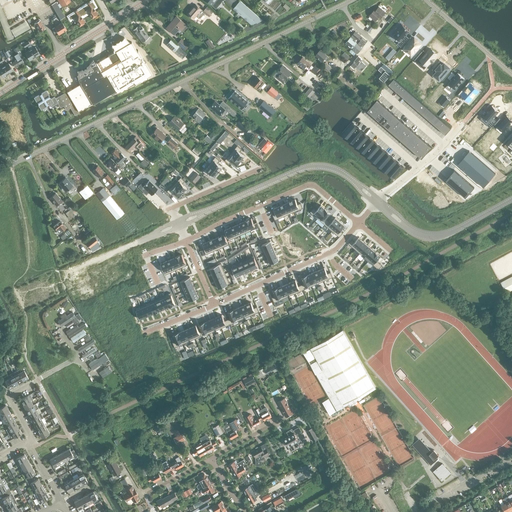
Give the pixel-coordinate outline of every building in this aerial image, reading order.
[(0,0),(0,21),(5,38),(31,30),(28,21),(8,28),(0,0)] [(87,14),(89,14),(92,18),(98,14),(89,1),(86,3),(89,8),(86,9),(86,10),(85,10),(87,14)] [(262,20),(240,1),(233,9),(252,25),(262,20)] [(201,18),(204,13),(205,13),(209,16),(212,14),(205,8),(203,11),(202,10),(202,9),(196,4),(187,14),(193,19),(196,16),(199,18),(201,18)] [(376,9),(375,8),(369,16),(375,21),(378,17),(380,18),(385,12),(378,6),(376,9)] [(75,22),(76,22),(79,26),(85,22),(77,9),(73,11),(76,16),(73,17),(73,18),(72,18),(75,22)] [(167,28),(174,34),(181,26),(182,27),(183,28),(186,25),(176,16),(167,28)] [(40,20),(35,23),(40,32),(45,29),(40,20)] [(62,22),(54,27),(58,34),(66,29),(62,22)] [(149,36),(144,30),(140,24),(134,29),(142,41),(149,36)] [(402,25),(392,36),(399,42),(398,44),(401,47),(408,38),(407,39),(405,37),(406,36),(405,36),(409,31),(402,25)] [(345,43),(351,48),(361,36),(355,31),(345,43)] [(351,48),(357,53),(367,41),(361,36),(351,48)] [(408,44),(405,48),(411,54),(415,50),(417,48),(417,47),(420,43),(418,41),(414,37),(412,40),(410,38),(406,42),(408,44)] [(167,45),(174,52),(179,46),(171,39),(167,45)] [(185,50),(189,45),(182,39),(178,43),(185,50)] [(209,39),(205,41),(210,49),(214,46),(209,39)] [(34,57),(40,53),(35,46),(30,49),(34,57)] [(183,59),(185,56),(188,53),(179,46),(174,52),(183,59)] [(422,52),(414,61),(418,64),(418,63),(420,60),(426,66),(431,61),(432,62),(434,59),(433,58),(437,54),(430,48),(426,53),(425,54),(422,52)] [(29,60),(34,57),(30,49),(25,53),(29,60)] [(315,55),(322,61),(324,58),(327,60),(329,58),(327,55),(320,49),(315,55)] [(77,74),(79,82),(80,82),(81,83),(67,91),(69,95),(75,105),(78,111),(82,109),(82,110),(85,107),(89,106),(89,105),(92,103),(92,104),(116,90),(117,93),(121,91),(121,92),(124,89),(128,88),(127,87),(135,83),(128,72),(129,71),(126,68),(123,63),(122,59),(121,60),(116,51),(96,62),(93,59),(86,66),(87,67),(83,69),(82,69),(77,70),(78,74),(77,74)] [(14,55),(20,65),(24,63),(18,52),(14,55)] [(14,55),(9,57),(15,67),(20,65),(14,55)] [(350,66),(354,69),(355,67),(361,72),(366,65),(361,61),(362,59),(358,56),(353,62),(354,62),(350,66)] [(298,62),(304,68),(306,65),(309,67),(311,64),(302,57),(298,62)] [(440,62),(434,69),(437,72),(434,75),(439,79),(440,78),(441,79),(449,70),(449,69),(448,71),(447,70),(449,68),(444,63),(443,65),(440,62)] [(9,63),(4,66),(8,73),(13,70),(9,63)] [(331,68),(325,63),(322,67),(328,72),(331,68)] [(315,74),(320,68),(316,64),(310,70),(315,74)] [(283,82),(291,73),(282,66),(277,72),(280,74),(277,77),(283,82)] [(383,68),(381,66),(378,69),(383,73),(379,78),(384,82),(390,74),(383,68)] [(321,78),(325,72),(321,69),(317,75),(321,78)] [(451,80),(448,84),(454,90),(464,78),(458,73),(454,76),(453,76),(450,79),(451,80)] [(264,83),(263,82),(257,76),(251,83),(258,88),(260,86),(261,87),(264,83)] [(394,78),(388,84),(445,134),(451,128),(394,78)] [(272,88),(268,83),(264,87),(267,91),(268,90),(273,95),(277,91),(273,87),(272,88)] [(470,84),(460,95),(468,101),(478,90),(470,84)] [(314,92),(310,88),(303,96),(307,100),(314,92)] [(248,101),(234,89),(227,98),(241,110),(248,101)] [(41,108),(48,104),(51,103),(52,106),(58,103),(57,102),(60,100),(66,110),(70,108),(75,105),(69,95),(67,96),(65,92),(64,93),(65,94),(59,97),(58,96),(55,98),(54,96),(51,98),(46,90),(35,97),(41,108)] [(275,98),(281,101),(284,96),(278,93),(275,98)] [(445,96),(439,103),(443,107),(449,100),(445,96)] [(377,99),(367,110),(421,158),(432,146),(377,99)] [(264,100),(258,107),(270,116),(275,110),(269,105),(264,100)] [(215,101),(210,107),(219,114),(219,115),(220,115),(220,114),(223,112),(225,114),(230,108),(230,107),(230,108),(223,101),(220,104),(216,101),(215,101)] [(70,108),(75,115),(79,113),(78,111),(75,105),(70,108)] [(492,105),(483,116),(489,121),(486,124),(490,127),(495,121),(492,118),(499,111),(492,105)] [(201,121),(200,121),(206,114),(199,108),(193,115),(194,115),(192,117),(196,120),(200,123),(201,121)] [(499,118),(492,126),(495,129),(498,125),(500,127),(500,128),(501,129),(501,128),(504,131),(511,121),(511,119),(506,115),(502,120),(499,118)] [(183,124),(175,116),(169,122),(178,130),(183,124)] [(352,121),(342,133),(389,174),(391,176),(393,178),(403,166),(352,121)] [(243,122),(239,127),(245,133),(249,128),(243,122)] [(157,128),(151,134),(160,142),(166,136),(157,128)] [(225,130),(217,140),(220,143),(229,133),(226,130),(225,130)] [(207,135),(204,138),(209,143),(216,135),(215,134),(213,132),(209,136),(207,135)] [(138,139),(137,140),(134,138),(129,142),(137,149),(138,147),(139,149),(144,144),(138,139)] [(171,138),(167,142),(175,149),(179,144),(171,138)] [(261,148),(267,140),(264,138),(258,145),(261,148)] [(137,149),(129,142),(125,146),(129,151),(132,148),(135,151),(137,149)] [(237,145),(231,153),(240,161),(241,161),(240,160),(244,156),(239,152),(242,149),(237,145)] [(115,149),(111,153),(116,158),(116,159),(119,162),(125,157),(121,153),(120,154),(115,149)] [(457,164),(483,187),(495,173),(469,150),(469,151),(470,152),(459,165),(457,164)] [(231,153),(225,160),(229,164),(231,161),(236,166),(240,161),(231,153)] [(215,156),(209,164),(218,172),(222,167),(217,163),(220,160),(215,156)] [(115,163),(110,158),(106,163),(114,172),(118,168),(115,164),(115,163)] [(139,163),(144,168),(149,163),(144,158),(139,163)] [(209,164),(203,171),(207,175),(209,172),(214,177),(218,172),(209,164)] [(93,170),(100,178),(103,176),(101,174),(103,172),(98,165),(93,170)] [(445,180),(465,197),(474,187),(454,170),(445,180)] [(141,172),(132,180),(135,183),(144,175),(141,172)] [(196,172),(190,178),(195,182),(195,183),(195,182),(201,176),(196,172)] [(107,174),(104,177),(107,181),(104,184),(106,186),(108,189),(111,186),(110,184),(114,182),(107,174)] [(65,191),(72,185),(66,177),(59,183),(65,191)] [(126,177),(121,182),(126,187),(128,185),(133,190),(136,188),(131,182),(126,177)] [(181,177),(174,184),(183,193),(183,192),(187,188),(182,183),(185,181),(181,177)] [(143,181),(138,186),(146,194),(145,193),(147,191),(148,192),(151,195),(158,189),(149,180),(145,184),(143,181)] [(110,188),(114,194),(121,189),(117,183),(110,188)] [(174,184),(167,191),(171,195),(173,192),(178,197),(183,193),(174,184)] [(79,192),(85,199),(93,193),(87,185),(79,192)] [(101,201),(109,194),(103,187),(95,194),(101,201)] [(50,198),(56,206),(62,201),(55,193),(50,198)] [(109,194),(101,201),(116,219),(124,213),(109,194)] [(295,199),(289,201),(294,212),(303,208),(300,203),(297,204),(295,199)] [(289,201),(284,204),(289,214),(294,212),(289,201)] [(284,204),(279,206),(284,216),(289,214),(284,204)] [(314,207),(310,212),(317,218),(325,209),(325,208),(325,209),(321,205),(316,210),(314,207)] [(276,213),(273,215),(275,220),(284,216),(279,206),(274,208),(276,213)] [(70,209),(66,213),(70,219),(75,215),(71,209),(70,209)] [(317,218),(315,221),(322,227),(324,224),(325,224),(328,220),(326,218),(330,213),(325,209),(317,218)] [(328,220),(325,224),(332,231),(340,221),(335,217),(331,222),(328,220)] [(249,219),(246,220),(250,231),(259,227),(257,222),(254,223),(251,218),(249,219)] [(66,228),(65,226),(60,220),(53,226),(59,233),(66,228)] [(245,220),(240,223),(245,233),(250,231),(246,220),(245,220)] [(340,221),(332,231),(339,237),(343,233),(340,230),(345,225),(340,221)] [(240,223),(235,225),(240,235),(245,233),(240,223)] [(235,225),(230,227),(235,237),(240,235),(235,225)] [(230,227),(224,229),(229,240),(235,237),(230,227)] [(224,234),(219,236),(223,247),(229,244),(224,234)] [(219,236),(214,239),(218,249),(223,247),(219,236)] [(95,237),(86,243),(90,248),(93,251),(101,245),(98,242),(95,237)] [(352,239),(348,243),(355,250),(363,241),(358,237),(354,241),(352,239)] [(214,239),(208,241),(213,251),(218,249),(214,239)] [(205,248),(202,250),(204,255),(213,251),(208,241),(203,243),(205,248)] [(270,241),(260,245),(262,250),(272,246),(270,241)] [(363,241),(355,250),(360,253),(367,245),(363,241)] [(360,253),(357,256),(362,260),(364,257),(371,248),(367,245),(360,253)] [(272,246),(262,250),(264,255),(274,250),(272,246)] [(371,248),(364,257),(368,261),(376,252),(371,248)] [(274,250),(264,255),(265,255),(267,259),(266,259),(276,255),(274,250)] [(376,252),(368,261),(378,269),(382,265),(377,260),(380,256),(378,254),(376,252)] [(179,255),(176,256),(181,268),(187,265),(182,254),(179,255)] [(253,255),(247,258),(252,269),(258,266),(253,255)] [(276,255),(266,259),(268,264),(270,263),(271,266),(278,263),(277,260),(279,260),(276,255)] [(176,256),(171,259),(176,270),(181,268),(176,256)] [(247,258),(242,260),(247,271),(252,269),(247,258)] [(171,259),(166,261),(171,272),(176,270),(171,259)] [(242,260),(236,262),(241,274),(247,271),(242,260)] [(166,261),(160,263),(165,275),(171,272),(166,261)] [(236,262),(231,265),(236,276),(241,274),(236,262)] [(221,263),(210,268),(212,273),(223,268),(221,263)] [(324,267),(319,269),(324,281),(333,277),(330,272),(327,273),(324,267)] [(223,268),(212,273),(214,278),(225,273),(223,268)] [(319,269),(313,272),(318,283),(324,281),(319,269)] [(307,274),(312,286),(317,284),(312,272),(307,275),(307,274)] [(225,273),(214,278),(216,283),(227,278),(225,273)] [(304,283),(301,284),(303,290),(312,286),(307,274),(301,277),(304,283)] [(511,275),(500,282),(506,293),(511,289),(511,275)] [(190,276),(178,281),(181,287),(192,282),(190,276)] [(227,278),(216,283),(218,288),(230,283),(227,278)] [(295,280),(290,282),(295,293),(303,290),(301,284),(298,286),(295,280)] [(192,282),(181,287),(183,292),(194,287),(192,282)] [(290,282),(284,284),(289,296),(295,293),(290,282)] [(278,287),(283,299),(288,296),(283,285),(278,287)] [(194,287),(183,292),(185,296),(196,292),(194,287)] [(275,296),(272,297),(274,302),(283,299),(278,287),(272,289),(275,296)] [(170,292),(165,295),(170,306),(173,305),(175,304),(170,292)] [(196,292),(185,296),(187,302),(199,297),(196,292)] [(165,295),(160,297),(165,308),(170,306),(165,295)] [(160,297),(155,299),(160,310),(165,308),(160,297)] [(155,299),(150,301),(155,313),(158,311),(160,310),(155,299)] [(150,301),(145,303),(150,315),(155,313),(150,301)] [(251,302),(245,304),(250,315),(259,312),(257,306),(254,308),(251,302)] [(145,303),(140,305),(145,317),(150,315),(145,303)] [(245,304),(240,306),(245,318),(250,315),(245,304)] [(140,305),(135,308),(140,319),(145,317),(140,305)] [(233,309),(238,321),(244,318),(239,307),(234,309),(233,309)] [(75,314),(71,309),(57,318),(61,323),(75,314)] [(230,318),(227,319),(230,324),(238,321),(233,309),(228,311),(230,318)] [(222,314),(216,317),(221,328),(230,324),(227,319),(225,320),(222,314)] [(216,317),(211,319),(216,330),(221,328),(216,317)] [(204,322),(209,333),(215,331),(210,320),(205,322),(204,322)] [(84,329),(86,328),(82,322),(66,332),(71,338),(84,329)] [(204,322),(199,324),(204,336),(209,333),(204,322)] [(196,325),(190,327),(195,338),(201,336),(196,325)] [(190,327),(185,329),(190,341),(195,338),(190,327)] [(87,334),(84,329),(71,338),(74,343),(87,334)] [(322,402),(323,403),(330,415),(344,406),(376,388),(343,329),(303,352),(329,398),(322,402)] [(179,332),(178,332),(183,344),(189,341),(184,330),(179,332)] [(176,341),(172,342),(175,347),(183,344),(178,332),(173,334),(176,341)] [(98,343),(96,340),(90,344),(88,342),(78,349),(82,355),(94,347),(98,343)] [(85,360),(97,351),(94,347),(82,355),(85,360)] [(102,359),(99,361),(98,359),(89,365),(92,371),(104,362),(102,359)] [(274,363),(263,369),(266,374),(276,368),(274,363)] [(24,366),(17,370),(23,380),(28,377),(26,374),(27,373),(28,373),(24,366)] [(103,379),(113,372),(109,367),(99,373),(103,379)] [(17,370),(13,373),(14,375),(19,383),(23,380),(17,370)] [(13,373),(8,375),(9,378),(14,386),(19,383),(14,375),(13,373)] [(243,380),(246,385),(255,380),(252,375),(243,380)] [(6,383),(3,384),(6,390),(14,386),(9,378),(5,380),(6,383)] [(241,383),(243,387),(245,386),(241,379),(228,387),(229,389),(241,383)] [(30,394),(28,395),(20,399),(23,404),(31,400),(33,399),(30,394)] [(286,417),(293,413),(285,398),(278,402),(286,417)] [(31,400),(23,404),(26,409),(33,405),(31,400)] [(26,409),(28,414),(39,408),(36,403),(33,405),(26,409)] [(5,404),(0,407),(0,413),(1,414),(8,409),(5,404)] [(272,416),(269,411),(268,411),(266,408),(265,407),(259,411),(258,408),(256,409),(261,419),(263,418),(265,420),(272,416)] [(31,418),(41,413),(39,408),(28,414),(31,418)] [(8,409),(1,414),(3,418),(11,414),(8,409)] [(246,417),(250,425),(253,424),(254,426),(261,422),(260,420),(261,419),(256,409),(254,410),(258,417),(254,419),(251,414),(251,415),(250,414),(246,417)] [(33,423),(41,419),(43,417),(41,413),(31,418),(33,423)] [(3,418),(6,423),(14,419),(11,414),(3,418)] [(6,423),(8,428),(16,423),(14,419),(6,423)] [(41,419),(33,423),(36,428),(44,423),(41,419)] [(241,429),(238,423),(240,422),(238,419),(236,420),(235,419),(229,422),(230,423),(228,423),(227,424),(226,424),(223,426),(227,431),(231,439),(238,435),(236,431),(238,430),(237,429),(240,427),(241,429)] [(16,423),(8,428),(6,429),(9,434),(11,433),(19,428),(16,423)] [(44,423),(36,428),(39,432),(46,428),(44,423)] [(223,433),(218,425),(213,428),(217,436),(223,433)] [(288,430),(285,432),(287,436),(284,438),(285,440),(284,441),(286,444),(287,444),(288,446),(290,445),(292,444),(291,444),(293,443),(295,446),(295,447),(297,446),(298,446),(298,445),(299,445),(299,444),(302,442),(301,440),(305,438),(305,437),(303,433),(302,433),(299,427),(293,430),(292,429),(288,431),(288,430)] [(318,439),(312,428),(312,427),(307,430),(313,441),(318,439)] [(19,428),(11,433),(14,437),(22,433),(19,428)] [(46,428),(39,432),(42,437),(49,433),(46,428)] [(185,438),(182,433),(175,437),(178,442),(185,438)] [(201,440),(202,442),(203,443),(208,452),(215,448),(213,446),(217,444),(215,441),(212,443),(209,437),(202,441),(201,440)] [(417,440),(412,444),(431,465),(438,458),(437,457),(432,451),(426,445),(424,447),(417,440)] [(194,453),(192,454),(194,456),(196,455),(199,454),(201,456),(208,452),(203,443),(202,442),(198,444),(199,445),(197,447),(193,449),(195,452),(194,453)] [(267,449),(264,444),(261,446),(252,451),(256,458),(256,461),(262,461),(262,460),(265,458),(265,457),(271,453),(268,448),(267,449)] [(69,448),(64,451),(69,459),(73,456),(75,458),(77,457),(73,449),(71,451),(69,448)] [(64,451),(60,453),(64,461),(69,459),(64,451)] [(60,453),(55,456),(59,464),(64,461),(60,453)] [(24,454),(21,455),(15,459),(18,464),(19,463),(27,458),(24,454)] [(55,456),(50,459),(54,467),(59,464),(55,456)] [(173,462),(169,464),(172,469),(172,470),(176,468),(177,469),(184,465),(179,456),(175,458),(176,460),(173,462)] [(27,458),(19,463),(22,467),(30,463),(27,458)] [(229,464),(233,471),(246,463),(244,459),(236,464),(234,461),(229,464)] [(115,460),(107,464),(113,476),(121,471),(115,460)] [(172,469),(169,464),(169,465),(166,460),(161,464),(163,468),(162,468),(165,473),(172,469)] [(30,463),(22,467),(25,472),(32,468),(30,463)] [(442,463),(433,471),(442,481),(451,473),(442,463)] [(243,465),(233,471),(237,478),(242,475),(241,473),(248,469),(248,468),(247,466),(246,466),(244,467),(243,465)] [(290,472),(297,483),(307,477),(300,466),(290,472)] [(32,468),(25,472),(27,477),(25,478),(27,481),(32,478),(31,475),(35,473),(32,468)] [(78,476),(83,484),(88,481),(83,473),(78,476)] [(155,474),(147,478),(149,481),(153,479),(154,482),(161,478),(159,473),(155,474)] [(211,483),(207,476),(206,477),(204,473),(198,477),(200,481),(200,480),(200,482),(200,483),(197,485),(197,486),(198,489),(200,489),(201,489),(211,483)] [(83,484),(78,476),(74,479),(78,486),(83,484)] [(33,487),(41,483),(38,478),(34,481),(32,478),(27,481),(28,484),(30,482),(33,487)] [(120,480),(124,487),(128,485),(124,478),(120,480)] [(73,489),(78,486),(74,479),(69,481),(73,489)] [(73,489),(69,481),(68,480),(63,482),(68,492),(73,489)] [(33,487),(36,492),(44,488),(41,483),(33,487)] [(211,483),(201,489),(204,494),(208,492),(209,494),(212,492),(213,493),(215,492),(215,491),(215,490),(211,483)] [(4,484),(0,486),(0,492),(3,491),(5,493),(10,490),(9,487),(6,489),(4,484)] [(134,489),(132,486),(126,489),(128,492),(123,495),(126,501),(131,498),(133,502),(139,499),(137,495),(138,495),(135,489),(134,489)] [(243,489),(247,496),(257,490),(255,486),(252,488),(251,489),(249,486),(243,489)] [(36,498),(38,497),(46,492),(44,488),(36,492),(33,493),(36,498)] [(185,497),(192,493),(190,488),(182,492),(185,497)] [(255,497),(261,493),(259,489),(257,490),(247,496),(251,503),(256,500),(255,497)] [(286,494),(284,495),(285,498),(287,497),(289,499),(299,493),(297,489),(286,495),(286,494)] [(6,496),(2,498),(5,503),(12,499),(14,498),(15,498),(12,493),(10,490),(5,493),(6,496)] [(97,492),(95,493),(93,491),(88,494),(94,504),(102,500),(97,492)] [(46,492),(38,497),(36,498),(39,504),(43,502),(42,501),(49,497),(46,492)] [(157,501),(159,505),(160,505),(160,506),(161,506),(162,508),(173,502),(173,501),(178,498),(174,492),(170,495),(169,495),(162,499),(162,498),(157,501)] [(83,496),(88,504),(93,501),(88,494),(83,496)] [(210,495),(202,499),(204,503),(212,499),(210,495)] [(79,499),(83,507),(88,504),(83,496),(79,499)] [(271,506),(266,508),(268,511),(270,511),(273,510),(272,509),(279,505),(284,502),(282,497),(276,500),(276,501),(270,504),(271,506)] [(12,499),(5,503),(7,508),(15,504),(17,503),(14,498),(12,499)] [(499,500),(501,505),(505,511),(508,511),(509,511),(510,510),(504,498),(502,499),(502,498),(499,500)] [(78,509),(83,507),(79,499),(74,502),(78,509)] [(204,503),(202,499),(193,505),(189,507),(191,511),(204,503)] [(212,511),(218,511),(225,508),(221,501),(219,503),(218,503),(218,502),(217,502),(216,503),(216,504),(213,506),(215,510),(212,511)] [(207,502),(199,507),(201,511),(205,511),(208,510),(206,508),(209,506),(207,502)]
